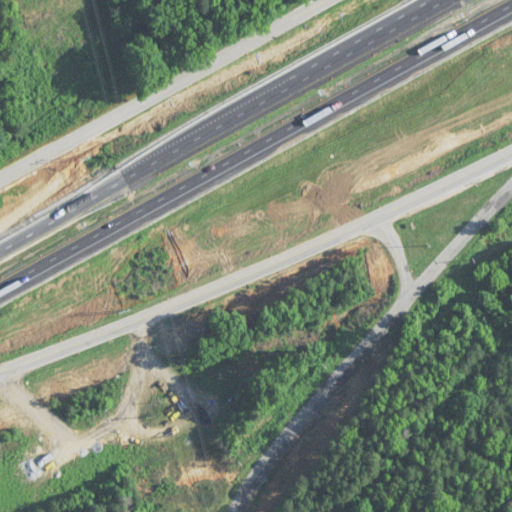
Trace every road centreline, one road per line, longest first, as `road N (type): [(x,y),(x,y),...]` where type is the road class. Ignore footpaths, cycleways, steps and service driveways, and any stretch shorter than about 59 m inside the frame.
road 1 (motorway): [(0,292),(511,10)]
road 2 (motorway): [(0,370),(511,162)]
road 3 (motorway): [(437,0),(0,245)]
